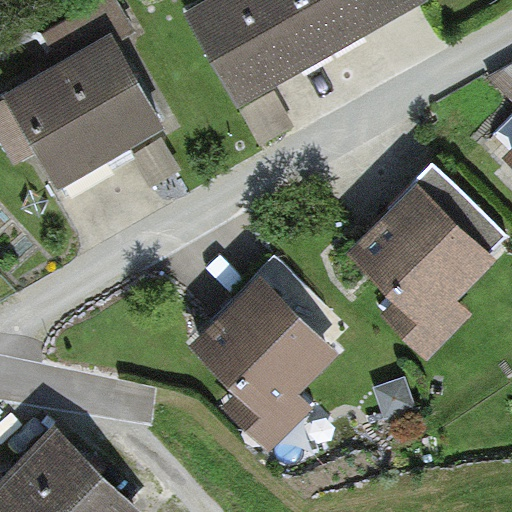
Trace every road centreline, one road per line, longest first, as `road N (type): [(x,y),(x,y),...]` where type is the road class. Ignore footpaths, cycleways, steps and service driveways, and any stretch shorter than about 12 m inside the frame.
road 1 (residential): [(0,338),(511,37)]
road 2 (residential): [(0,376),(151,405)]
